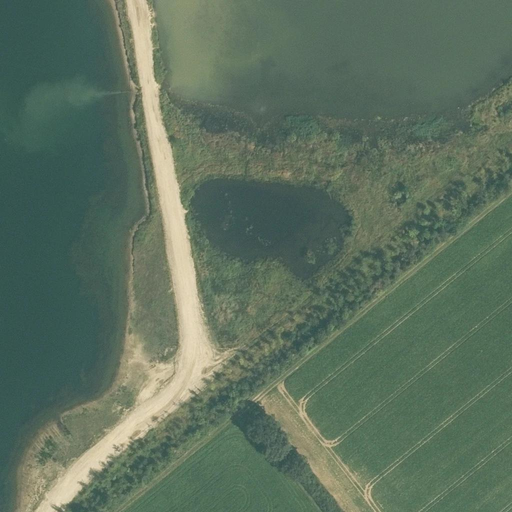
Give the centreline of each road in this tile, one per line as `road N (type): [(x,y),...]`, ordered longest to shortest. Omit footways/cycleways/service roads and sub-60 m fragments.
road 1 (track): [(511,201),(130,511)]
road 2 (track): [(249,416),(324,511)]
